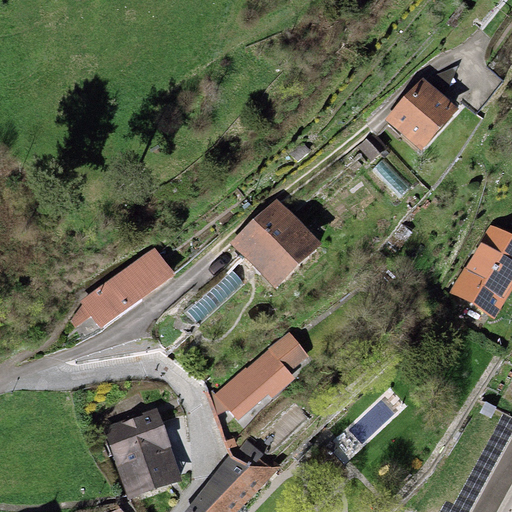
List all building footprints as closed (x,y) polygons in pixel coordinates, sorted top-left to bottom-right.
[(422,88),(392,121),(420,146),(450,113),(422,88)] [(381,145),(376,139),(363,149),(368,155),(375,158),(382,152),(381,145)] [(297,162),(307,153),(299,145),(290,154),(297,162)] [(272,217),(246,241),(277,276),(303,250),(272,217)] [(511,237),(491,225),(450,292),(494,319),(511,288),(511,237)] [(170,279),(154,256),(138,263),(84,302),(77,313),(82,321),(92,313),(102,327),(170,279)] [(289,337),(214,395),(212,392),(209,394),(216,415),(226,410),(227,412),(234,406),(239,413),(267,389),(271,394),(290,377),(286,372),(305,357),(289,337)] [(429,353),(438,363),(447,353),(438,344),(429,353)] [(511,380),(503,397),(511,401),(511,380)] [(480,412),(425,511),(461,511),(511,418),(511,417),(496,409),(491,418),(480,412)] [(166,447),(154,414),(136,420),(134,415),(127,418),(129,423),(112,429),(134,489),(168,477),(158,450),(166,447)] [(330,443),(310,461),(327,479),(343,465),(332,453),(336,449),(330,443)] [(261,456),(247,444),(230,460),(190,511),(235,511),(276,471),(274,469),(263,459),(261,456)]
